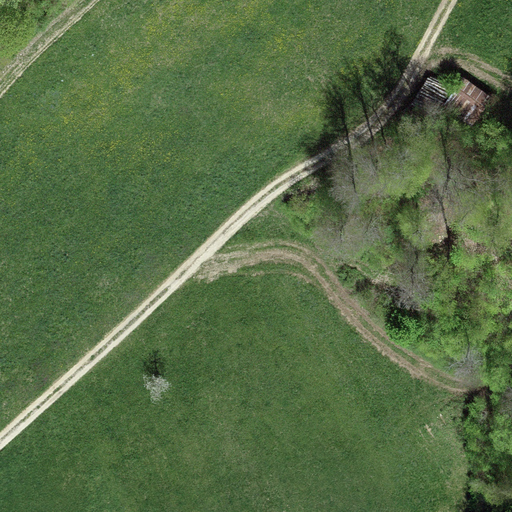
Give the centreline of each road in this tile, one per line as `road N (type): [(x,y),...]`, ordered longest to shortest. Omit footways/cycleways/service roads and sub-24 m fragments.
road 1 (track): [(0,436),(237,218),(369,127),(417,69),(455,0)]
road 2 (track): [(95,0),(0,83)]
